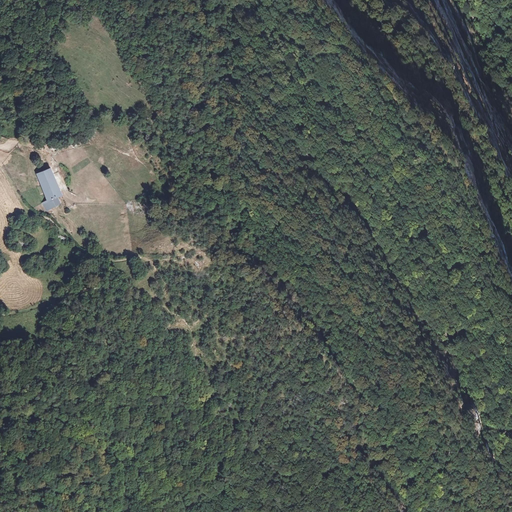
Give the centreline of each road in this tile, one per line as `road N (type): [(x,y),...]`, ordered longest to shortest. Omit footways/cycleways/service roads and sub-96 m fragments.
road 1 (track): [(153,301),(150,262),(76,250),(53,223),(23,206),(0,166)]
road 2 (track): [(0,316),(100,286),(153,301)]
